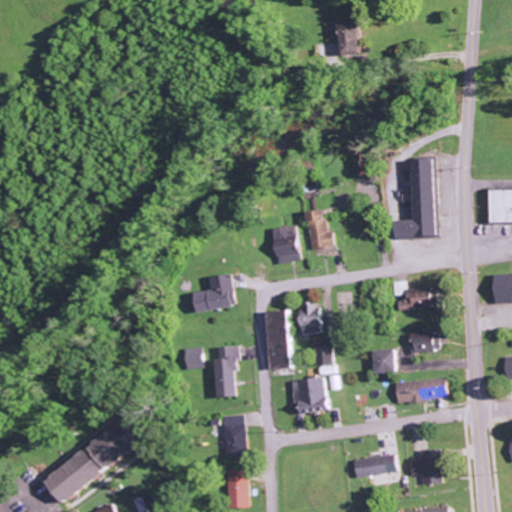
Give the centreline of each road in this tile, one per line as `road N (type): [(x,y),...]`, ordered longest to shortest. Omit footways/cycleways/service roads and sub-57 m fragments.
road 1 (secondary): [(481,511),(464,193),(472,0)]
road 2 (residential): [(269,441),(511,410)]
road 3 (residential): [(272,511),(262,319),(271,290)]
road 4 (residential): [(271,290),(467,258)]
